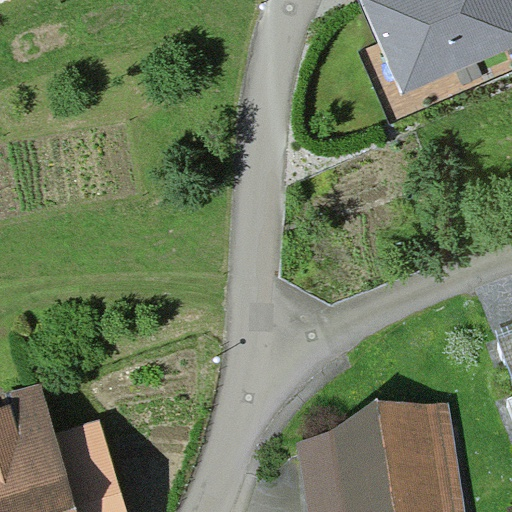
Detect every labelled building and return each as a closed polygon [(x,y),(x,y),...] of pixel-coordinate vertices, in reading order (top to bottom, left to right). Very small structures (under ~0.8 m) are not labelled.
[(511,42),(511,6),(509,0),(366,0),(405,89),(511,42)] [(511,345),(494,353),(511,400),(511,407),(503,411),(511,434),(511,345)] [(73,511),(53,445),(39,396),(8,405),(8,406),(3,412),(0,412),(0,511),(73,511)] [(320,511),(449,511),(436,424),(312,456),(320,511)] [(73,511),(118,511),(94,433),(53,445),(73,511)]
